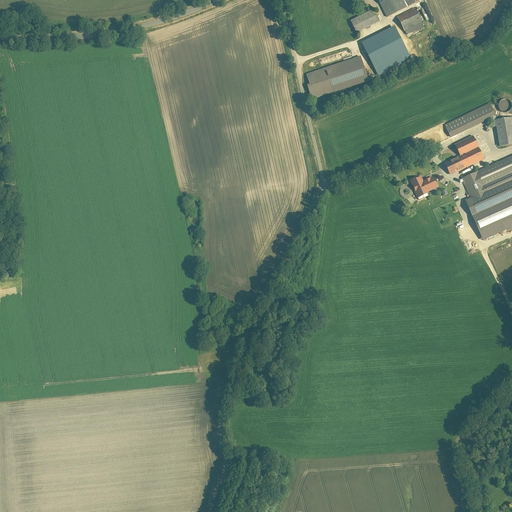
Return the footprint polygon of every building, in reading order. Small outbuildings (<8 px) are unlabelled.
[(381,3),(388,18),(423,0),(374,0),(377,5),(381,3)] [(398,18),(405,30),(388,39),(391,46),(425,29),(415,9),(398,18)] [(351,20),(357,33),(380,23),(374,10),(351,20)] [(366,41),(370,49),(388,40),(384,32),(366,41)] [(362,58),(307,76),(315,100),(369,82),(362,58)] [(498,104),(498,109),(501,112),(505,115),(510,114),(511,111),(511,101),(510,99),(505,98),(501,100),(498,104)] [(490,104),(445,126),(451,138),(496,115),(490,104)] [(511,117),(495,120),(500,147),(511,144),(511,117)] [(475,136),(455,146),(459,155),(443,162),(449,176),(486,159),(475,136)] [(511,157),(463,179),(479,215),(511,199),(511,157)] [(435,175),(425,180),(423,175),(410,180),(418,201),(431,195),(430,192),(440,187),(435,175)]
